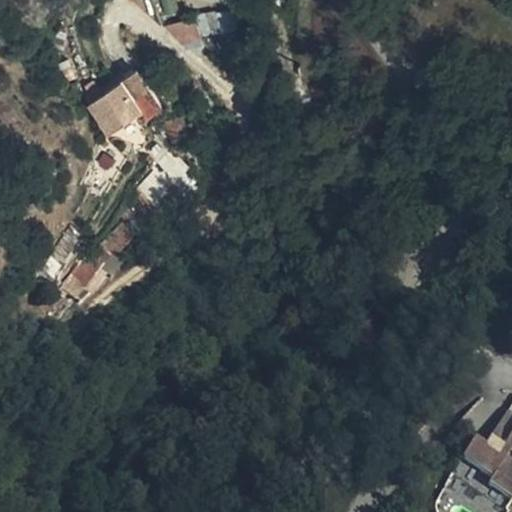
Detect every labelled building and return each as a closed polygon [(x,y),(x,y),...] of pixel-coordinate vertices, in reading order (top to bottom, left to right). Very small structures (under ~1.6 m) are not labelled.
[(124,71),(98,96),(125,121),(137,110),(141,116),(154,103),(124,71)] [(125,121),(98,96),(82,112),(107,139),(125,121)] [(166,127),(180,120),(175,111),(162,119),(166,127)] [(169,149),(162,157),(165,159),(156,168),(139,188),(157,204),(174,184),(172,182),(189,161),(174,148),(172,151),(169,149)] [(150,165),(155,160),(150,154),(145,159),(150,165)] [(165,159),(162,157),(154,165),(156,168),(165,159)] [(120,218),(124,221),(128,227),(138,218),(129,209),(120,218)] [(128,227),(124,221),(102,242),(115,257),(136,235),(128,227)] [(48,260),(58,267),(73,244),(64,237),(48,260)] [(50,279),(58,267),(48,260),(40,272),(50,279)] [(484,450),(473,442),(462,461),(493,480),(489,487),(511,501),(511,416),(506,413),(490,440),(495,444),(489,453),(484,450)] [(490,440),(484,450),(489,453),(495,444),(490,440)]
